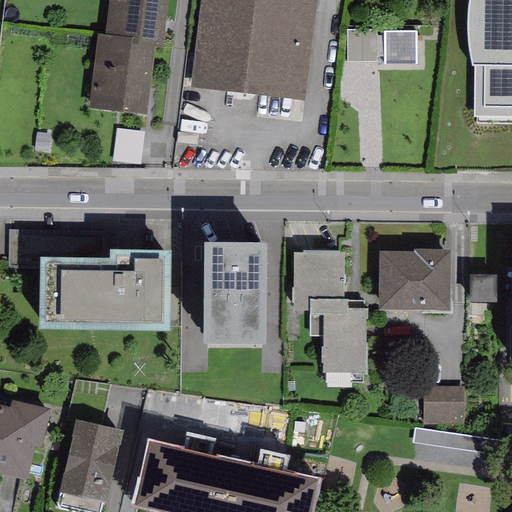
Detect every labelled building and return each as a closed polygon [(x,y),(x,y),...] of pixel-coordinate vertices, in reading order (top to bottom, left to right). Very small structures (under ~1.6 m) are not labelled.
[(166,0),(109,0),(105,38),(132,41),(131,48),(154,50),(162,51),(166,0)] [(199,0),(190,88),(304,101),(315,0),(199,0)] [(511,0),(469,0),(468,8),(466,19),(466,30),(466,41),(468,51),(469,61),(471,68),(474,68),(474,119),(511,119),(511,0)] [(389,63),(421,63),(421,29),(389,29),(389,63)] [(377,31),(346,31),(346,34),(347,63),(377,62),(377,31)] [(105,38),(97,37),(89,112),(146,118),(154,50),(131,48),(132,41),(105,38)] [(146,163),(149,130),(121,127),(118,161),(146,163)] [(99,231),(8,230),(7,270),(39,270),(39,257),(98,258),(99,231)] [(265,243),(203,243),(203,345),(265,345),(265,243)] [(449,249),(413,248),(413,251),(379,251),(378,310),(448,311),(449,249)] [(98,258),(39,257),(39,270),(38,330),(170,332),(171,250),(108,249),(108,258),(98,258)] [(344,256),(293,255),(293,314),(310,314),(310,338),(323,338),(323,376),(366,376),(366,311),(347,311),(347,303),(343,303),(344,256)] [(497,274),(469,274),(469,303),(497,302),(497,274)] [(463,387),(423,387),(423,424),(463,424),(463,387)] [(269,408),(148,392),(144,421),(264,438),(265,434),(268,412),(269,408)] [(10,411),(0,408),(0,477),(27,484),(35,450),(40,451),(49,412),(12,404),(10,411)] [(288,414),(268,412),(265,434),(285,436),(288,414)] [(123,433),(74,423),(58,497),(107,507),(123,433)] [(496,441),(415,429),(412,444),(494,456),(496,441)] [(311,511),(318,486),(149,448),(135,511),(138,511),(311,511)]
